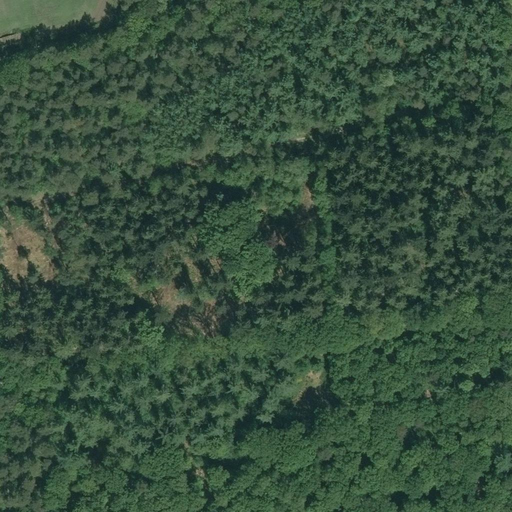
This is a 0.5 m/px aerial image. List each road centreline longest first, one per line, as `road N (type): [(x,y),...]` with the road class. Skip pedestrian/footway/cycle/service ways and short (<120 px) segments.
road 1 (track): [(327,133),(0,209)]
road 2 (track): [(120,49),(329,0)]
road 3 (track): [(511,84),(327,133)]
road 4 (track): [(0,348),(7,511)]
road 5 (track): [(0,76),(120,49)]
